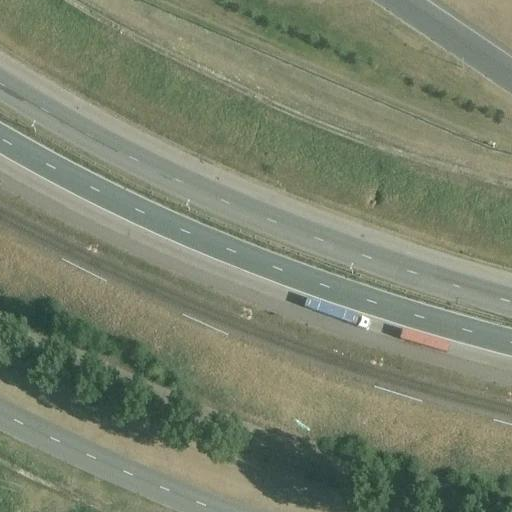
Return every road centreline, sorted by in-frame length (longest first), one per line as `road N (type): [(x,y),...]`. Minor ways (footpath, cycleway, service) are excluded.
road 1 (primary): [(511,309),(413,281),(211,203),(0,90)]
road 2 (primary): [(0,145),(131,216),(263,273),(511,350)]
